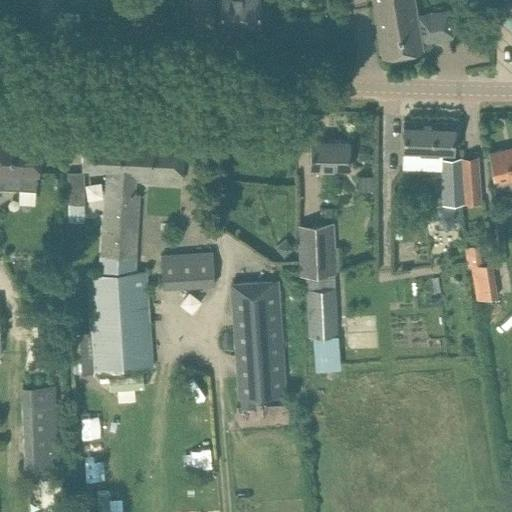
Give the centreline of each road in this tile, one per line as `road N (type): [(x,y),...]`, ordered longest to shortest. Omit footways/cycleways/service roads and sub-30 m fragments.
road 1 (unclassified): [(511,91),(0,74)]
road 2 (track): [(0,287),(12,335),(11,511)]
road 3 (track): [(228,511),(218,381)]
